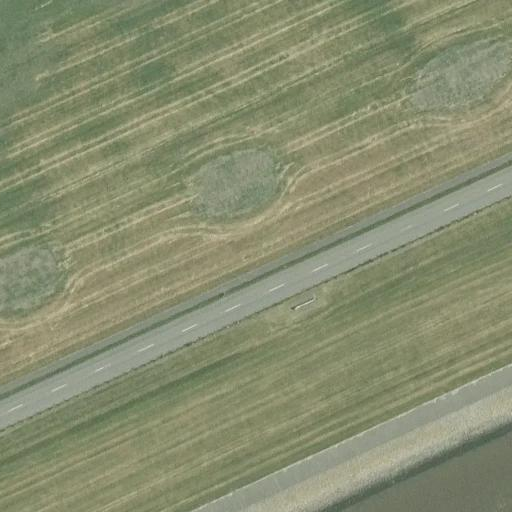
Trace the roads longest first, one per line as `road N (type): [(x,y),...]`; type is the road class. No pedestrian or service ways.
road 1 (residential): [(0,427),(511,189)]
road 2 (track): [(511,378),(220,511)]
